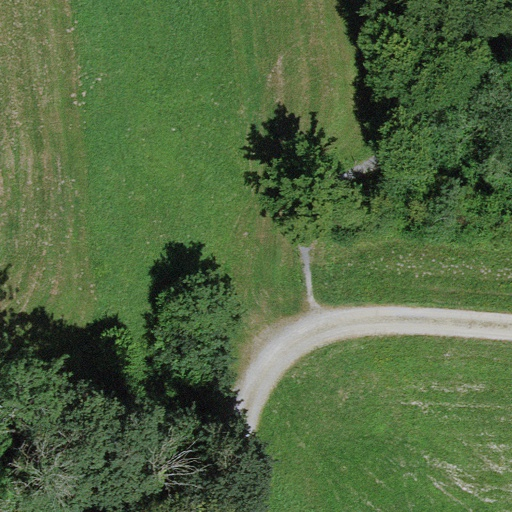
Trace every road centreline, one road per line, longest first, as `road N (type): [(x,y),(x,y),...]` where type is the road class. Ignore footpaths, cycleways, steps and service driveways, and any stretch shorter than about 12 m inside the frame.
road 1 (track): [(511,326),(356,321),(318,327),(270,352),(234,411),(219,511)]
road 2 (track): [(429,0),(306,249),(318,327)]
